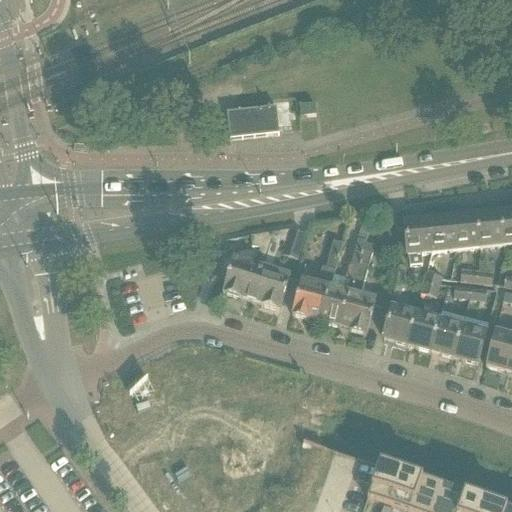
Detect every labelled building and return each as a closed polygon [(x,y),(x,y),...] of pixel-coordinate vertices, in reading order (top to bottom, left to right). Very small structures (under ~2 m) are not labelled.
[(314,109),(300,110),(301,122),(316,120),(314,109)] [(276,111),(226,116),(229,143),(278,138),(276,111)] [(511,248),(511,218),(500,220),(504,250),(511,248)] [(504,250),(500,220),(499,220),(499,221),(492,222),(491,220),(476,222),(480,252),(504,250)] [(480,252),(476,222),(475,222),(475,224),(468,225),(468,223),(452,224),(456,254),(480,252)] [(456,254),(452,224),(451,224),(452,226),(444,227),(444,225),(428,227),(432,257),(456,254)] [(432,257),(428,227),(428,228),(420,229),(420,227),(404,229),(407,259),(409,259),(410,270),(422,268),(421,258),(432,257)] [(274,236),(268,254),(276,257),(281,243),(285,244),(288,235),(289,233),(274,236)] [(289,233),(281,259),(297,264),(305,238),(289,233)] [(274,236),(250,239),(251,251),(256,252),(268,255),(268,254),(274,236)] [(358,271),(362,254),(365,245),(357,243),(350,269),(358,271)] [(328,292),(329,292),(336,267),(341,248),(332,246),(326,272),(321,271),(319,279),(313,278),(308,281),(307,286),(301,284),(292,318),(309,323),(310,321),(317,323),(319,317),(321,318),(328,292)] [(366,338),(375,304),(359,300),(371,256),(362,254),(358,271),(354,284),(351,298),(349,298),(341,329),(349,331),(348,334),(366,338)] [(233,264),(223,297),(242,303),(242,300),(253,303),(264,267),(259,266),(258,271),(233,264)] [(264,267),(253,303),(262,306),(261,309),(279,314),(290,281),(266,273),(268,268),(264,266),(264,267)] [(396,269),(392,285),(402,287),(406,272),(396,269)] [(476,288),(477,277),(461,276),(460,287),(476,288)] [(494,279),(477,277),(476,288),(492,290),(494,279)] [(351,298),(354,284),(333,278),(331,285),(329,292),(328,292),(321,318),(319,317),(317,323),(323,324),(323,326),(340,331),(341,329),(349,298),(351,298)] [(427,278),(424,288),(439,292),(442,282),(427,278)] [(503,292),(511,293),(511,281),(506,280),(503,292)] [(400,296),(402,287),(392,285),(388,300),(393,302),(398,303),(400,296)] [(437,303),(439,292),(424,288),(421,299),(437,303)] [(469,304),(471,293),(455,291),(454,303),(469,304)] [(486,294),(471,293),(469,304),(485,306),(486,294)] [(511,308),(511,299),(505,298),(503,307),(511,308)] [(407,349),(415,320),(391,314),(383,343),(384,343),(385,342),(393,344),(392,345),(407,349)] [(430,356),(438,327),(415,320),(407,349),(408,350),(408,348),(416,350),(415,352),(430,356)] [(454,360),(461,333),(438,327),(430,356),(431,356),(431,354),(439,356),(439,358),(454,362),(455,360),(454,360)] [(477,368),(485,340),(461,333),(454,360),(455,360),(462,362),(462,364),(477,368)] [(506,376),(511,355),(511,341),(495,337),(485,370),(506,376)] [(379,472),(367,507),(382,511),(389,511),(401,479),(379,472)] [(401,479),(389,511),(412,511),(421,486),(401,479)] [(421,486),(412,511),(436,511),(443,494),(421,486)] [(443,494),(436,511),(460,511),(465,502),(443,494)] [(465,502),(460,511),(484,511),(485,509),(465,502)]
